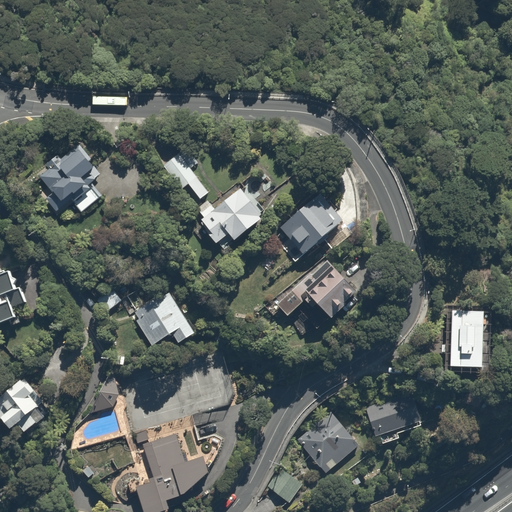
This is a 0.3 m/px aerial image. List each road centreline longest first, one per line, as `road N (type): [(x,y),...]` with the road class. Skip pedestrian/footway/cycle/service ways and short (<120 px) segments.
road 1 (residential): [(0,94),(321,116),(350,136),(381,181),(409,267),(402,318),(383,342),(288,406),(226,511)]
road 2 (residential): [(80,492),(65,470),(61,443),(96,373),(94,331),(0,202)]
